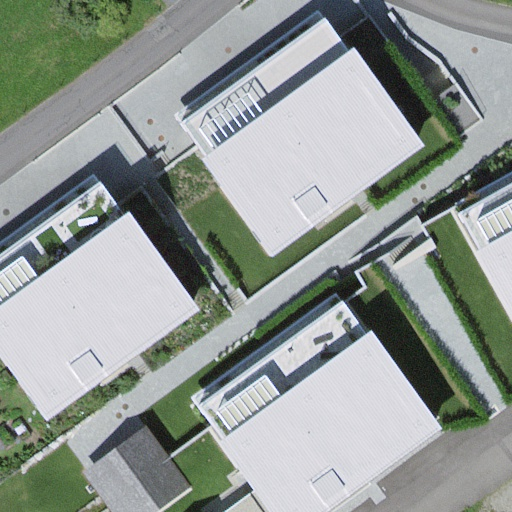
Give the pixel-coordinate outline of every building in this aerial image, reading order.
[(323,22),(181,124),(272,249),(342,199),(414,148),(323,22)] [(511,183),(459,213),(511,310),(511,183)] [(95,187),(0,254),(0,348),(47,413),(118,363),(186,314),(95,187)] [(339,306),(199,409),(274,511),(319,511),(431,430),(339,306)] [(142,437),(92,474),(120,511),(145,511),(179,487),(142,437)]
